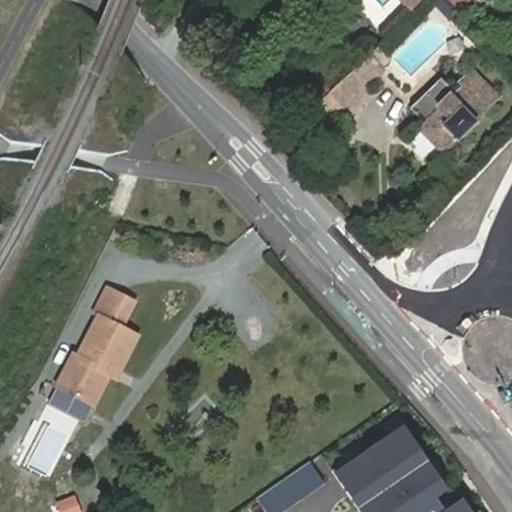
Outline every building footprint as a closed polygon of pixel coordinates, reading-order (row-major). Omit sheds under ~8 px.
[(401,0),(400,1),(411,13),(424,0),(401,0)] [(382,71),(367,55),(327,93),(348,115),(370,94),(364,88),(382,71)] [(413,125),(444,155),(499,97),(471,69),(452,88),(440,78),(408,110),(418,119),(413,125)] [(106,374),(114,378),(131,343),(113,334),(125,306),(98,293),(85,321),(89,322),(69,363),(66,361),(51,393),(88,411),(102,381),(106,374)] [(111,385),(114,378),(106,374),(102,381),(111,385)] [(446,491),(402,428),(334,475),(360,511),(472,511),(463,497),(444,510),(435,498),(446,491)] [(283,511),(324,483),(310,463),(255,500),(262,511),(283,511)] [(59,511),(83,511),(76,494),(55,502),(59,511)]
